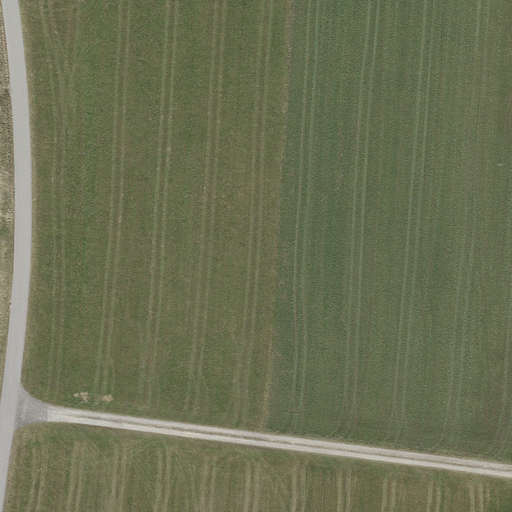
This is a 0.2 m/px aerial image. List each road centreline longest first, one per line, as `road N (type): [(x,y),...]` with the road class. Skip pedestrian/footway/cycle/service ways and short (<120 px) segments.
road 1 (track): [(9,404),(511,469)]
road 2 (unclassified): [(0,475),(23,273),(9,0)]
